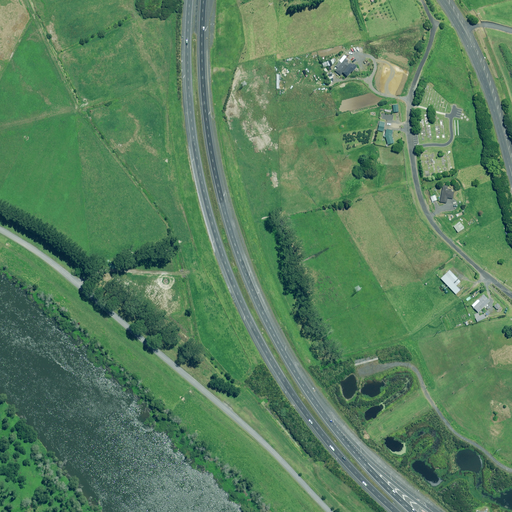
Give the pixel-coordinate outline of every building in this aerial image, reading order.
[(346,57),(344,55),(335,66),(337,68),(335,71),(336,72),(335,74),(339,77),(346,68),(350,64),(347,62),(348,61),(345,58),(346,57)] [(393,131),(386,130),(385,135),(387,144),(394,142),(392,136),(393,131)] [(448,186),(443,185),(440,202),(446,203),(447,198),(452,198),(454,192),(451,191),(451,189),(447,188),(448,186)] [(464,228),(460,222),(453,226),(458,232),(464,228)] [(460,282),(449,270),(441,279),(456,294),(460,290),(456,286),(460,282)] [(490,301),(483,295),(478,300),(477,299),(471,306),(478,312),(490,301)] [(487,318),(485,314),(475,318),(477,322),(487,318)]
